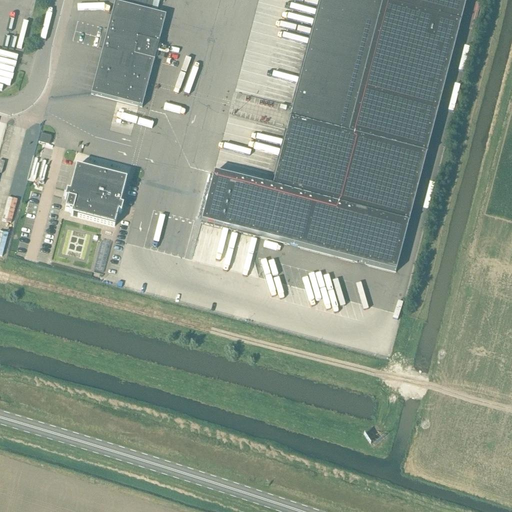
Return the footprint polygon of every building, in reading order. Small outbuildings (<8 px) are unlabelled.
[(117,0),(117,1),(157,11),(159,0),(117,0)] [(214,173),(201,223),(395,273),(408,224),(409,224),(408,224),(426,156),(427,156),(427,155),(426,155),(460,24),(466,0),(321,0),(290,120),(289,120),(290,120),(272,188),(263,185),(262,186),(214,173)] [(115,3),(91,95),(142,108),(166,16),(115,3)] [(41,134),(38,143),(49,146),(51,137),(41,134)] [(126,180),(76,167),(70,192),(67,191),(65,199),(68,200),(65,211),(72,212),(71,216),(114,227),(118,213),(121,214),(123,206),(120,205),(126,180)] [(146,236),(144,248),(177,255),(179,247),(185,248),(188,236),(177,233),(179,222),(166,219),(165,220),(159,218),(157,228),(153,227),(151,237),(146,236)]
